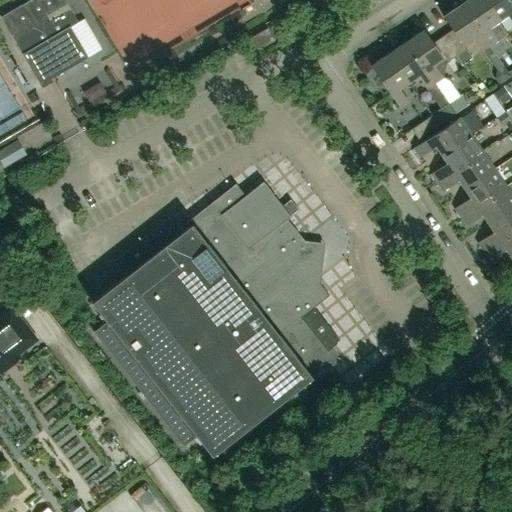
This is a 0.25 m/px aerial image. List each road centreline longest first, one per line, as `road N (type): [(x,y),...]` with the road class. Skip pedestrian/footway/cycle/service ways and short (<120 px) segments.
road 1 (residential): [(316,66),(304,48),(36,204)]
road 2 (residential): [(500,335),(316,66)]
road 3 (unclassified): [(286,511),(500,335)]
